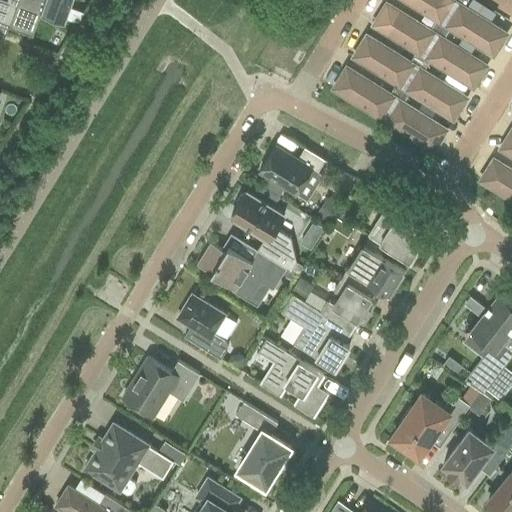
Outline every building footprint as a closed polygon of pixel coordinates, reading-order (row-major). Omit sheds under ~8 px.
[(4,35),(8,24),(16,0),(0,0),(0,28),(4,30),(2,34),(4,35)] [(16,0),(8,24),(30,32),(39,9),(38,9),(40,0),(16,0)] [(40,0),(38,9),(39,9),(61,17),(67,0),(40,0)] [(404,0),(436,19),(443,24),(457,0),(404,0)] [(463,6),(467,0),(457,0),(443,24),(450,28),(493,55),(507,33),(463,6)] [(436,19),(430,30),(386,3),(373,24),(416,51),(423,56),(443,24),(436,19)] [(443,38),(450,28),(443,24),(423,56),(430,60),(473,87),(487,65),(443,38)] [(416,51),(410,62),(366,35),(353,56),(396,84),(403,88),(423,56),(416,51)] [(423,70),(430,60),(423,56),(403,88),(410,92),(453,119),(467,97),(423,70)] [(396,84),(390,94),(346,67),(333,88),(383,120),(403,88),(396,84)] [(403,102),(410,92),(403,88),(383,120),(433,151),(447,129),(403,102)] [(511,128),(500,148),(511,155),(511,128)] [(304,147),(297,158),(275,144),(259,171),(296,193),(311,169),(317,172),(325,160),(304,147)] [(511,170),(493,158),(480,180),(511,200),(511,170)] [(275,228),(284,214),(246,191),(245,193),(240,194),(236,202),(237,206),(230,216),(264,237),(257,249),(295,273),(298,275),(304,266),(296,262),(290,237),(275,228)] [(327,222),(339,203),(327,196),(316,215),(327,222)] [(413,230),(420,219),(391,201),(369,236),(409,261),(424,237),(413,230)] [(342,204),(335,215),(346,222),(350,215),(349,208),(342,204)] [(313,220),(306,231),(317,238),(324,227),(313,220)] [(342,239),(349,227),(337,220),(330,231),(342,239)] [(228,245),(225,250),(210,241),(196,263),(234,287),(232,290),(247,299),(259,280),(273,288),(280,278),(289,283),(295,273),(257,249),(251,259),(228,245)] [(389,294),(404,270),(363,245),(342,279),(371,297),(378,287),(389,294)] [(304,301),(313,286),(300,277),(291,292),(304,301)] [(365,308),(371,297),(342,279),(334,291),(340,294),(334,304),(328,300),(321,312),(293,294),(293,295),(350,331),(357,320),(362,324),(370,311),(365,308)] [(213,332),(225,314),(192,293),(177,317),(190,326),(184,336),(220,358),(227,348),(225,340),(213,332)] [(511,299),(506,295),(504,298),(499,294),(471,329),(491,345),(464,379),(483,392),(486,388),(504,365),(511,355),(499,345),(511,328),(511,299)] [(344,341),(350,331),(293,295),(282,313),(304,327),(294,343),(334,369),(349,345),(344,341)] [(316,385),(323,374),(266,338),(258,351),(275,361),(261,384),(279,395),(286,384),(301,393),(294,405),(313,416),(328,392),(316,385)] [(231,355),(227,362),(238,370),(245,358),(239,354),(231,355)] [(178,360),(171,371),(148,356),(123,397),(153,415),(168,391),(183,400),(199,373),(178,360)] [(511,371),(504,365),(486,388),(500,398),(511,384),(511,385),(511,371)] [(448,400),(442,408),(422,394),(412,408),(410,406),(400,420),(402,422),(392,436),(419,455),(442,422),(451,429),(450,430),(451,431),(469,404),(458,396),(453,403),(448,400)] [(262,431),(238,469),(265,486),(290,446),(270,434),(277,423),(277,422),(250,405),(242,418),(262,431)] [(508,447),(511,441),(511,413),(511,414),(494,437),(508,447)] [(163,478),(173,461),(158,451),(114,423),(94,453),(91,454),(86,462),(87,465),(86,468),(127,493),(131,492),(135,485),(134,481),(127,477),(136,462),(163,478)] [(484,429),(481,426),(477,426),(474,427),(472,430),(470,428),(443,463),(449,468),(448,470),(459,478),(461,476),(467,481),(493,446),(483,438),(485,435),(485,432),(484,429)] [(164,441),(158,451),(173,461),(178,464),(184,453),(164,441)] [(511,511),(511,471),(488,500),(501,511),(511,511)] [(233,511),(231,510),(239,498),(208,478),(196,496),(205,502),(202,506),(200,505),(194,511),(233,511)] [(110,511),(111,511),(68,485),(55,505),(65,511),(110,511)] [(367,511),(364,509),(362,511),(353,511),(338,501),(331,511),(367,511)]
